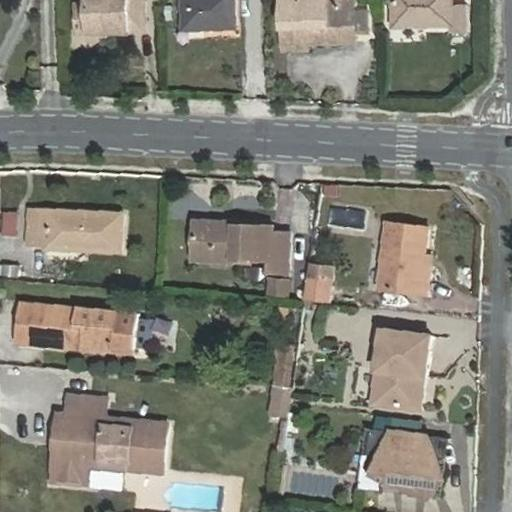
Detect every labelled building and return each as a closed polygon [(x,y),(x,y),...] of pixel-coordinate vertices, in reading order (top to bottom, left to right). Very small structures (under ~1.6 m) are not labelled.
[(134,24),(149,23),(147,0),(92,0),(92,3),(79,4),(80,33),(134,31),(134,24)] [(236,0),(186,0),(187,28),(238,26),(236,0)] [(358,40),(356,0),(351,0),(329,1),(328,0),(285,0),(288,47),(310,47),(310,41),(358,40)] [(454,22),(452,0),(396,0),(397,24),(454,22)] [(31,244),(49,244),(49,248),(124,251),(126,213),(32,210),(31,244)] [(5,212),(5,235),(20,235),(20,212),(5,212)] [(275,224),(198,220),(196,259),(271,263),(271,275),(290,275),(292,231),(275,231),(275,224)] [(390,224),(382,287),(429,293),(431,275),(423,274),(430,229),(390,224)] [(290,294),(291,281),(271,279),(270,293),(290,294)] [(309,279),(306,299),(330,302),(333,282),(309,279)] [(143,313),(23,302),(20,325),(47,328),(45,345),(86,348),(86,344),(140,349),(143,313)] [(47,328),(20,325),(19,342),(45,345),(47,328)] [(386,329),(375,403),(423,410),(426,376),(428,376),(433,335),(386,329)] [(277,385),(292,385),(293,346),(277,346),(277,385)] [(295,387),(293,387),(277,385),(273,415),(291,417),(295,387)] [(70,415),(62,414),(56,479),(87,483),(89,465),(166,472),(170,424),(106,418),(108,400),(72,396),(70,415)] [(442,437),(378,429),(376,446),(387,447),(384,477),(432,498),(446,478),(440,459),(442,437)]
